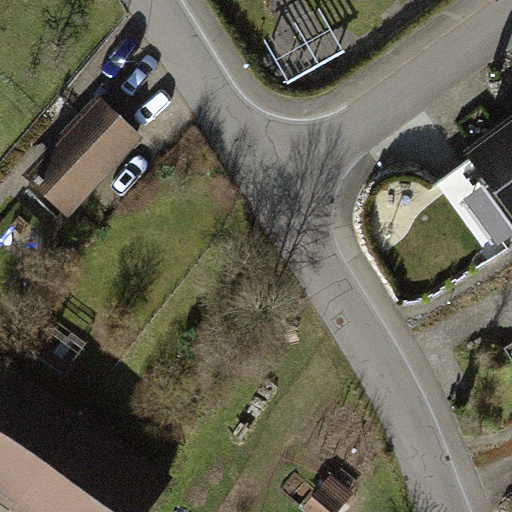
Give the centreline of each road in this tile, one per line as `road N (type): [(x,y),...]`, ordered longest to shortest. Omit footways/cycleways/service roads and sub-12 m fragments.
road 1 (residential): [(279,186),(456,511)]
road 2 (residential): [(511,27),(279,186)]
road 3 (residential): [(154,0),(279,186)]
